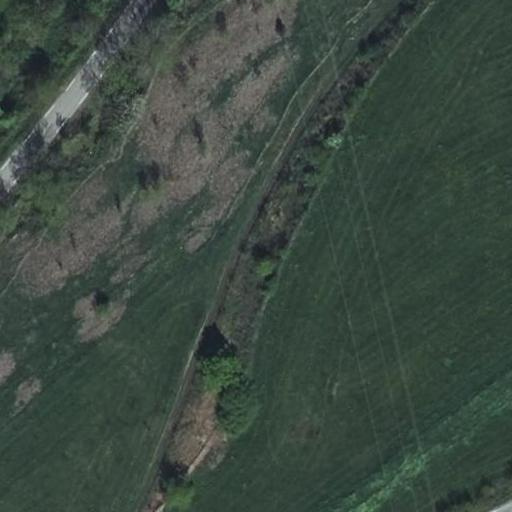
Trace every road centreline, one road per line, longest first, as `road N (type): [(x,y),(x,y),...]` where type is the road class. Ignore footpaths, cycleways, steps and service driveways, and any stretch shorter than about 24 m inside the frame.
road 1 (track): [(130,511),(192,401),(321,70),(384,0)]
road 2 (unclassified): [(135,0),(78,91),(0,170)]
